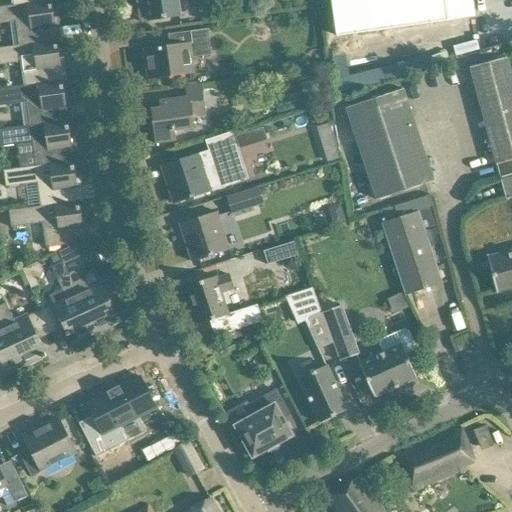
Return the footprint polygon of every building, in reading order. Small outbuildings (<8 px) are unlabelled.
[(148,20),(167,17),(180,16),(177,0),(136,0),(138,10),(146,9),(148,20)] [(13,5),(13,6),(6,7),(0,7),(0,24),(15,22),(18,46),(19,46),(56,41),(54,25),(59,24),(58,17),(53,18),(51,1),(13,6),(13,5)] [(148,79),(168,76),(194,73),(192,58),(212,55),(208,29),(190,31),(192,43),(144,50),(148,79)] [(19,46),(18,46),(0,48),(0,64),(20,62),(24,86),(62,81),(60,65),(65,65),(64,57),(59,58),(56,41),(19,46)] [(494,164),(496,164),(500,179),(511,174),(511,70),(508,57),(469,67),(494,164)] [(324,78),(314,80),(318,94),(327,92),(324,78)] [(24,86),(0,89),(0,105),(26,102),(29,126),(30,126),(30,127),(67,122),(65,106),(70,105),(69,97),(64,98),(62,81),(24,86)] [(157,143),(175,141),(174,131),(194,128),(192,117),(205,115),(200,86),(186,88),(188,98),(160,101),(161,108),(152,109),(157,143)] [(404,88),(380,96),(376,87),(354,95),(357,104),(346,108),(376,200),(434,179),(404,88)] [(30,126),(29,126),(0,130),(0,143),(0,147),(31,143),(35,166),(35,167),(73,162),(71,146),(76,145),(75,138),(70,138),(67,122),(30,127),(30,126)] [(234,135),(238,145),(249,141),(246,131),(234,135)] [(336,157),(332,143),(316,147),(319,161),(336,157)] [(224,169),(235,166),(229,147),(210,153),(209,151),(164,165),(171,187),(169,188),(174,204),(230,187),(224,169)] [(35,166),(3,171),(6,187),(37,183),(40,207),(41,206),(41,207),(78,202),(76,186),(82,185),(81,178),(75,178),(73,162),(35,167),(35,166)] [(511,174),(500,179),(505,199),(511,197),(511,174)] [(264,202),(259,187),(226,198),(231,213),(264,202)] [(41,206),(40,207),(9,211),(11,227),(43,223),(46,248),(89,241),(89,240),(84,241),(82,226),(87,225),(86,218),(81,219),(78,202),(41,207),(41,206)] [(341,203),(328,206),(333,225),(346,222),(341,203)] [(382,223),(400,276),(406,295),(442,283),(418,211),(382,223)] [(187,246),(192,262),(223,252),(223,251),(215,229),(221,227),(217,212),(182,223),(190,245),(187,246)] [(7,213),(0,213),(0,223),(9,223),(7,213)] [(263,251),(267,265),(298,255),(293,241),(263,251)] [(68,247),(59,251),(64,263),(79,256),(73,244),(68,247)] [(511,249),(487,257),(491,273),(496,292),(511,288),(511,249)] [(0,298),(0,317),(21,365),(27,362),(28,365),(46,356),(34,330),(60,318),(66,332),(65,333),(66,336),(68,335),(71,342),(94,332),(68,274),(59,253),(51,257),(55,266),(51,267),(62,290),(50,296),(53,304),(40,310),(14,322),(6,303),(3,304),(0,299),(0,298)] [(68,274),(94,332),(100,329),(101,331),(119,323),(107,296),(119,290),(113,277),(87,288),(79,269),(68,274)] [(217,279),(216,276),(186,286),(199,325),(211,321),(216,336),(234,330),(239,328),(249,325),(262,321),(258,305),(228,314),(221,292),(217,279)] [(359,354),(341,305),(322,312),(334,342),(340,361),(359,354)] [(334,342),(322,312),(321,309),(304,317),(318,349),(334,342)] [(0,374),(21,365),(0,317),(0,374)] [(237,338),(251,333),(249,325),(239,328),(234,330),(237,338)] [(359,363),(366,380),(374,398),(417,378),(408,359),(415,356),(417,352),(408,331),(403,329),(385,338),(382,340),(378,343),(378,346),(381,353),(359,363)] [(470,346),(465,336),(455,340),(460,351),(470,346)] [(328,365),(300,377),(321,422),(349,409),(328,365)] [(97,423),(83,430),(96,457),(127,441),(119,427),(157,408),(140,376),(87,404),(97,423)] [(282,418),(289,414),(277,391),(250,405),(255,415),(236,426),(235,426),(252,457),(267,449),(268,451),(278,445),(277,444),(292,435),(282,418)] [(19,454),(28,472),(31,477),(43,471),(42,469),(75,452),(58,419),(24,436),(30,448),(19,454)] [(461,427),(397,456),(413,491),(476,463),(461,427)] [(190,476),(202,469),(188,442),(175,449),(190,476)] [(0,489),(6,486),(14,503),(28,496),(14,468),(2,474),(0,470),(0,489)] [(383,511),(358,477),(327,499),(335,511),(383,511)] [(218,511),(211,498),(189,510),(190,511),(218,511)]
